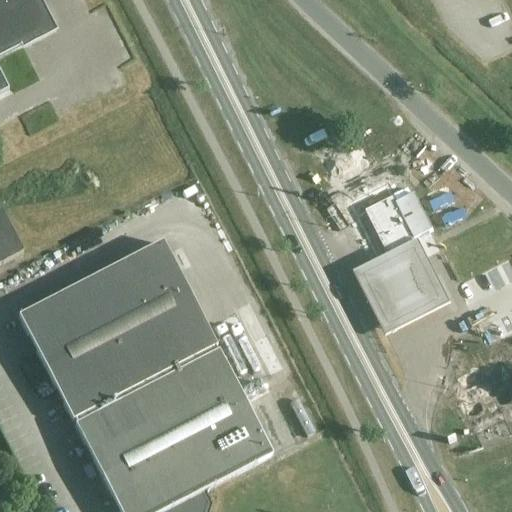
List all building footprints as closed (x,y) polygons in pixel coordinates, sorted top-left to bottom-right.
[(0,0),(0,94),(6,91),(0,78),(0,56),(51,31),(35,1),(37,0),(0,0)] [(366,214),(388,258),(391,262),(418,249),(415,242),(425,237),(433,233),(414,196),(407,200),(396,206),(393,200),(366,214)] [(0,212),(0,266),(23,255),(0,212)] [(417,239),(352,273),(385,336),(450,302),(417,239)] [(215,351),(192,305),(161,246),(17,320),(71,425),(74,424),(75,427),(73,428),(79,441),(223,366),(217,354),(215,355),(213,352),(215,351)] [(209,511),(211,507),(206,497),(206,495),(206,494),(207,493),(208,492),(271,459),(223,366),(79,441),(116,511),(209,511)]
